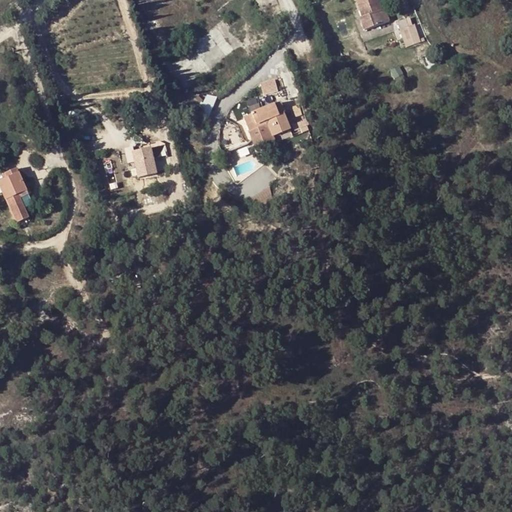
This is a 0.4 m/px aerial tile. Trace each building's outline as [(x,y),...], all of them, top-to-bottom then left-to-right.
[(355,0),(362,18),(382,10),(378,0),(355,0)] [(382,10),(362,18),(360,19),(364,31),(390,21),(385,9),(382,10)] [(410,33),(403,14),(395,16),(404,41),(415,38),(413,32),(410,33)] [(275,81),(261,85),(264,96),(278,92),(275,81)] [(268,126),(273,139),(293,131),(286,114),(287,114),(282,103),(253,115),(253,116),(243,120),(250,134),(268,126)] [(139,179),(157,176),(151,146),(127,151),(129,164),(137,163),(139,179)] [(251,146),(232,150),(234,159),(253,155),(251,146)] [(5,177),(7,182),(20,176),(18,171),(5,177)] [(7,182),(0,185),(8,202),(18,225),(27,221),(32,219),(27,207),(22,196),(29,193),(21,176),(20,176),(7,182)] [(135,274),(146,270),(141,253),(129,256),(135,274)]
